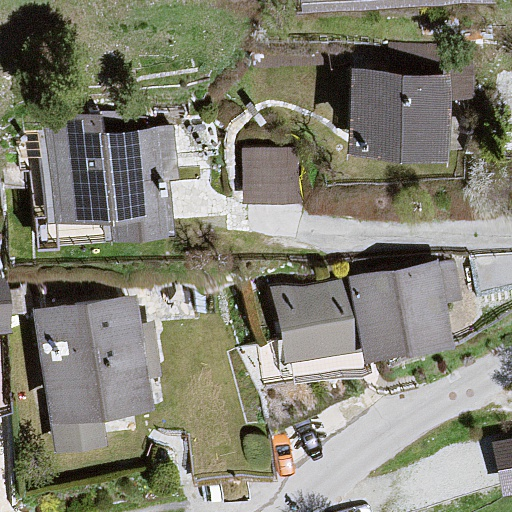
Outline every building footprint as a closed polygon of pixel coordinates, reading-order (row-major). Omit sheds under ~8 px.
[(459,63),(350,61),(348,142),(458,144),(459,63)] [(175,230),(163,114),(36,127),(45,213),(106,207),(109,237),(175,230)] [(244,187),(298,188),(298,140),(244,140),(244,187)] [(454,250),(351,272),(368,356),(471,334),(454,250)] [(0,332),(14,331),(8,268),(0,268),(0,332)] [(342,276),(272,287),(284,356),(354,345),(342,276)] [(136,286),(30,302),(48,417),(154,401),(136,286)] [(511,439),(494,442),(502,492),(511,490),(511,439)]
